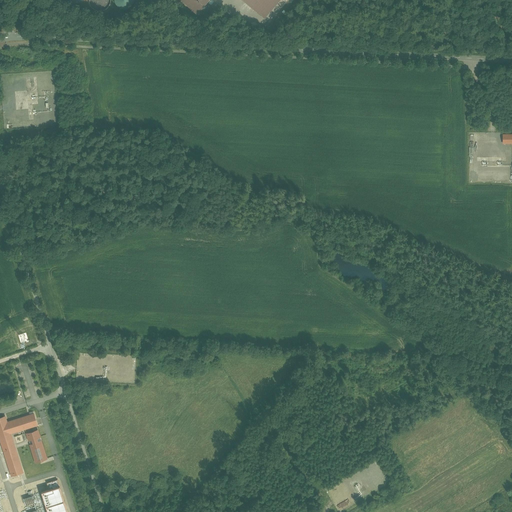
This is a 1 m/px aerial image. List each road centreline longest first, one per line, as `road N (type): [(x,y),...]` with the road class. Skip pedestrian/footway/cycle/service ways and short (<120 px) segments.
road 1 (secondary): [(511,58),(8,37)]
road 2 (unclassified): [(102,511),(0,188)]
